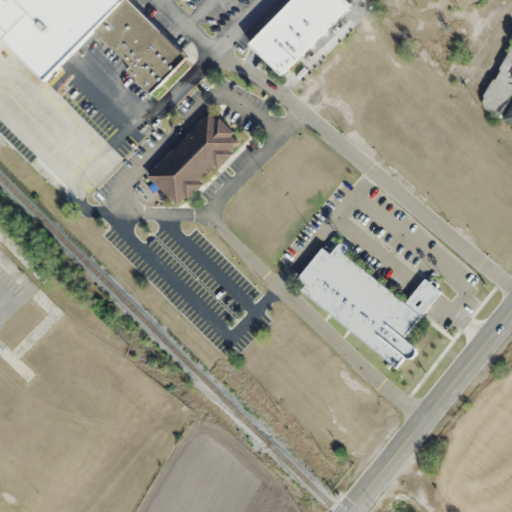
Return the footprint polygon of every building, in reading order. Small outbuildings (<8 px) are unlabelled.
[(0,0),(0,40),(3,37),(45,80),(93,32),(153,92),(189,56),(133,0),(0,0)] [(347,0),(293,0),(250,43),(282,75),(352,5),(347,0)] [(511,46),(480,106),(502,118),(511,99),(511,46)] [(181,207),(243,142),(210,111),(148,176),(181,207)] [(407,302),(345,253),(349,248),(340,241),(331,253),(323,247),(299,278),(307,285),(302,291),(400,369),(416,347),(405,339),(442,292),(425,278),(407,302)]
